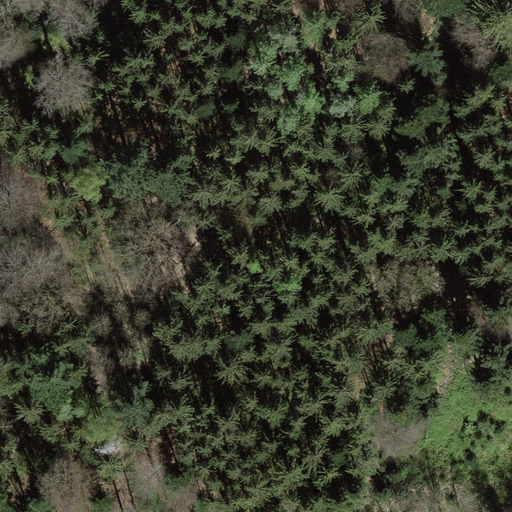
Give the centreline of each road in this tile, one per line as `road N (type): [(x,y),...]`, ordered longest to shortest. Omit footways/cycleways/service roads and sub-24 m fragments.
road 1 (track): [(0,72),(63,117),(121,182),(305,214),(468,283)]
road 2 (track): [(511,285),(468,283),(93,375)]
road 3 (track): [(188,511),(127,468),(109,441),(93,375)]
